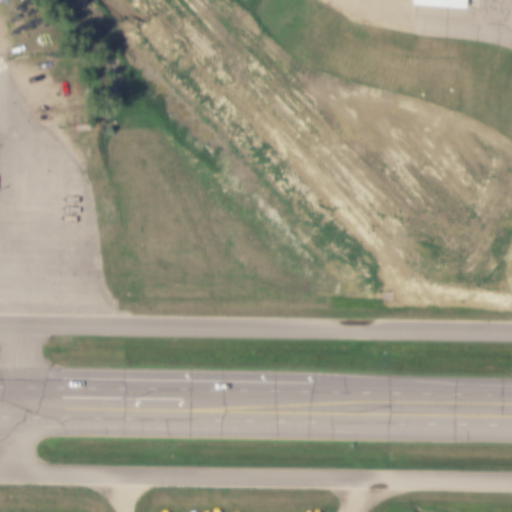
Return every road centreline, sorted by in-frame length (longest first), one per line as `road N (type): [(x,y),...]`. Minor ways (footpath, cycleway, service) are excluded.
road 1 (trunk): [(511,397),(0,388)]
road 2 (trunk): [(0,419),(511,427)]
road 3 (residential): [(0,473),(511,474)]
road 4 (residential): [(23,320),(19,474)]
